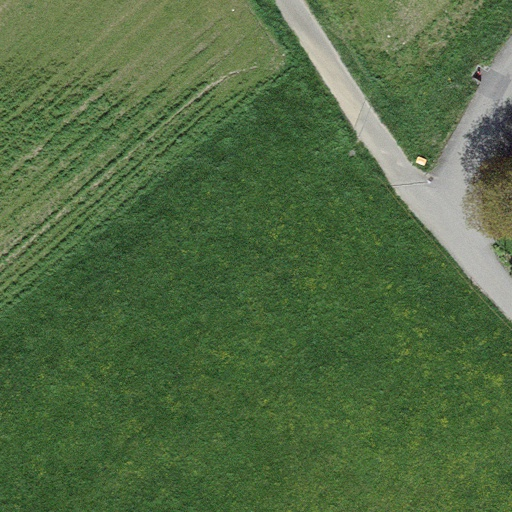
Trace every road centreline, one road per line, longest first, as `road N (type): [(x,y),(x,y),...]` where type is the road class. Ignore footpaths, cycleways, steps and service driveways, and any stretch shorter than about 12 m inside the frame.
road 1 (unclassified): [(290,0),(453,245)]
road 2 (residential): [(511,70),(455,178),(453,245)]
